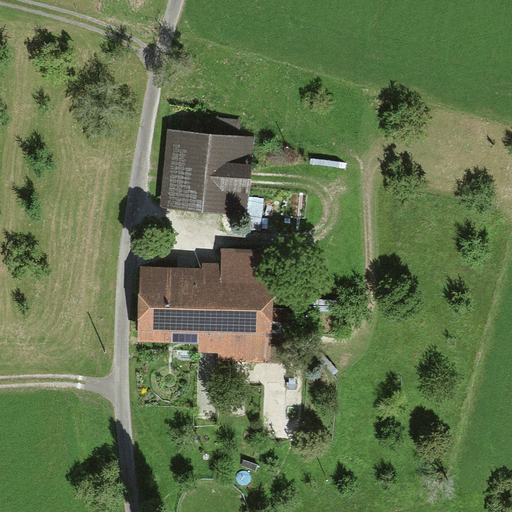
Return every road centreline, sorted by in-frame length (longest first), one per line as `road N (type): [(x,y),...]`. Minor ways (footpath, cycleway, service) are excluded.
road 1 (residential): [(127,511),(117,294),(140,135),(172,0)]
road 2 (track): [(158,51),(15,0)]
